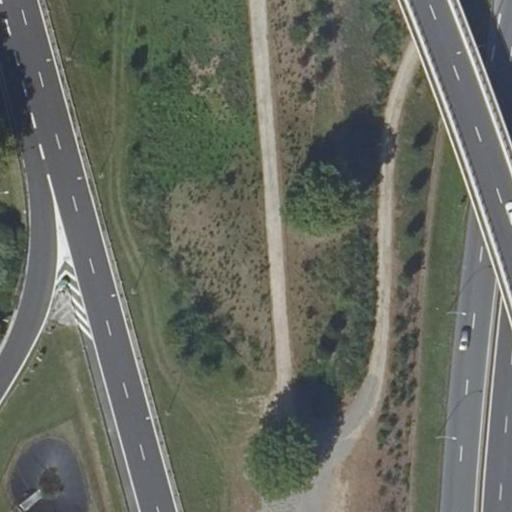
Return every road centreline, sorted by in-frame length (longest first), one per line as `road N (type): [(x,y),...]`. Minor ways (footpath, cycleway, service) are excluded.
road 1 (trunk): [(511,51),(481,253),(456,511)]
road 2 (motorway): [(62,167),(158,511)]
road 3 (motorway): [(511,231),(428,0)]
road 4 (motorway): [(62,167),(30,296),(0,368)]
road 5 (motorway): [(16,0),(62,167)]
road 6 (trunk): [(499,511),(511,352)]
